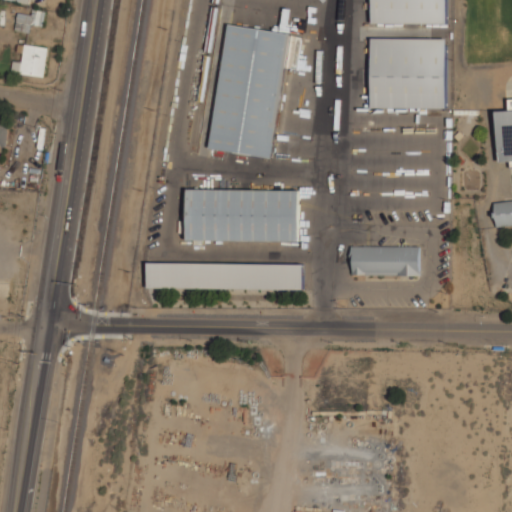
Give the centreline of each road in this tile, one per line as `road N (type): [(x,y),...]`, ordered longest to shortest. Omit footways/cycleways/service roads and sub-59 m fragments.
road 1 (tertiary): [(94,326),(511,328)]
road 2 (tertiary): [(93,0),(44,327)]
road 3 (tertiary): [(44,327),(14,511)]
